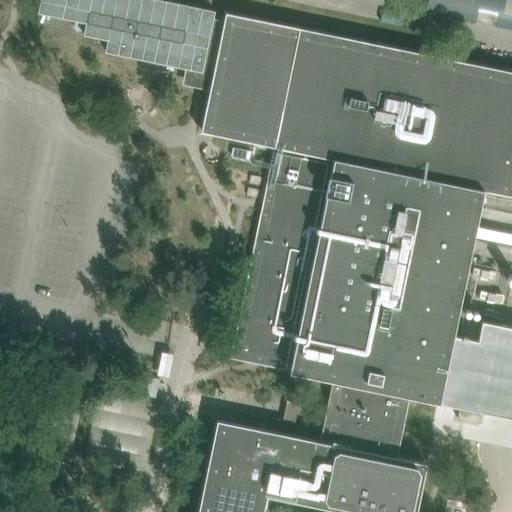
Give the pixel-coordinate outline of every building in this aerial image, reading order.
[(161,0),(39,0),(37,13),(38,13),(85,22),(83,34),(107,39),(104,51),(140,59),(188,69),(188,70),(185,83),(196,85),(204,87),(207,88),(210,88),(201,132),(216,135),(245,141),(280,148),(279,154),(273,153),(231,357),(245,360),(285,368),(286,363),(293,364),(291,370),(292,370),(334,379),(409,394),(438,400),(486,410),(511,416),(511,415),(511,326),(482,320),(478,341),(451,335),(459,296),(474,224),(481,193),(481,191),(511,197),(511,190),(511,71),(389,46),(255,19),(226,13),(224,20),(212,18),(213,11),(209,10),(195,7),(161,0)] [(511,0),(428,0),(427,7),(511,25),(511,0)] [(146,395),(155,398),(159,379),(150,377),(146,395)] [(322,433),(321,442),(395,458),(396,451),(400,438),(402,426),(409,394),(334,379),(330,395),(328,407),(324,426),(322,433)] [(103,409),(101,420),(148,429),(152,408),(105,399),(103,409)] [(286,400),(282,419),(294,422),(298,403),(286,400)] [(148,429),(101,420),(85,501),(132,511),(140,472),(148,429)] [(414,511),(425,464),(399,459),(395,458),(321,442),(218,421),(198,511),(414,511)] [(68,437),(42,432),(29,498),(55,504),(68,437)]
